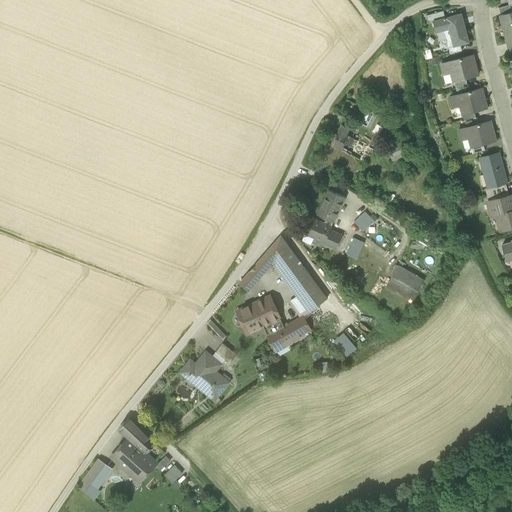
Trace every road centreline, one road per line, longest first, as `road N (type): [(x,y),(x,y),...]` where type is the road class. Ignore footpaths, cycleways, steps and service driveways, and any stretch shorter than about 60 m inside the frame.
road 1 (unclassified): [(54,511),(257,250),(320,118),(381,37)]
road 2 (residential): [(511,127),(487,50),(481,0)]
